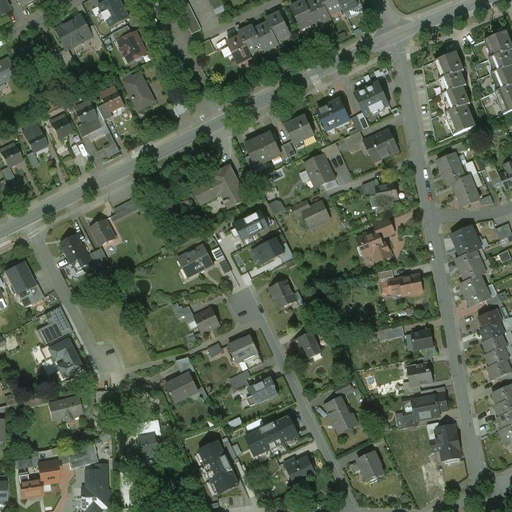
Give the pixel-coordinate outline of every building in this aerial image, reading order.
[(0,0),(0,16),(8,12),(1,0),(0,0)] [(16,0),(21,9),(37,0),(16,0)] [(119,0),(99,0),(98,1),(110,22),(127,13),(119,0)] [(186,0),(181,0),(176,3),(178,9),(188,4),(186,0)] [(327,14),(320,0),(317,0),(306,6),(314,21),(316,25),(329,18),(327,14)] [(320,0),(327,14),(341,8),(337,0),(320,0)] [(354,0),(337,0),(341,8),(344,14),(358,7),(354,0)] [(220,1),(211,6),(213,11),(223,7),(220,1)] [(304,2),(291,9),(300,28),(314,21),(306,6),(304,2)] [(188,4),(178,9),(181,14),(191,9),(188,4)] [(223,7),(213,11),(216,17),(226,12),(223,7)] [(191,9),(181,14),(184,19),(194,15),(191,9)] [(226,12),(216,17),(219,23),(229,18),(226,12)] [(290,36),(280,14),(266,21),(268,25),(277,42),(290,36)] [(194,15),(184,19),(186,25),(196,20),(194,15)] [(81,17),(55,31),(66,51),(88,39),(92,37),(88,30),(81,17)] [(196,20),(186,25),(189,30),(199,25),(196,20)] [(199,25),(189,30),(192,36),(202,31),(199,25)] [(277,42),(268,25),(255,32),(262,47),(265,53),(279,46),(277,42)] [(104,46),(93,27),(88,30),(92,37),(88,39),(95,51),(104,46)] [(128,27),(112,35),(116,42),(118,43),(132,35),(128,27)] [(253,28),(239,34),(241,38),(248,54),(262,47),(255,32),(253,28)] [(511,51),(511,46),(506,33),(484,42),(491,59),(488,61),(494,74),(490,76),(497,93),(494,94),(503,116),(511,112),(511,55),(511,52),(511,51)] [(132,35),(118,43),(119,43),(120,42),(123,49),(120,50),(124,58),(128,55),(132,63),(135,61),(137,62),(140,60),(141,58),(147,55),(136,34),(132,35)] [(44,38),(18,51),(26,66),(34,62),(35,64),(36,64),(36,63),(52,54),(44,38)] [(241,38),(227,45),(237,64),(250,57),(248,54),(241,38)] [(210,41),(198,47),(204,58),(215,52),(210,41)] [(60,54),(54,57),(61,70),(67,66),(60,54)] [(456,54),(434,63),(441,80),(438,82),(443,95),(440,97),(447,114),(444,115),(453,137),(476,128),(467,106),(470,105),(463,88),(466,86),(460,73),(464,72),(456,54)] [(0,64),(0,91),(0,90),(0,84),(17,75),(8,60),(0,64)] [(386,68),(376,73),(378,77),(388,73),(386,68)] [(140,75),(125,83),(139,111),(147,107),(142,99),(150,95),(140,75)] [(378,84),(354,95),(363,114),(365,118),(389,107),(378,84)] [(115,87),(100,95),(105,105),(110,114),(111,114),(125,107),(115,87)] [(188,109),(184,100),(179,102),(184,113),(188,109)] [(348,119),(340,101),(317,112),(326,132),(336,127),(334,125),(348,119)] [(89,102),(75,109),(83,125),(78,128),(83,139),(103,129),(89,102)] [(179,102),(173,105),(174,107),(168,110),(173,121),(179,118),(178,116),(185,113),(184,113),(179,102)] [(110,114),(105,105),(98,109),(104,122),(113,118),(111,114),(110,114)] [(363,114),(357,117),(362,127),(368,124),(365,118),(363,114)] [(357,117),(351,120),(358,134),(360,133),(364,131),(362,127),(357,117)] [(65,118),(51,125),(59,140),(72,133),(65,118)] [(305,118),(285,127),(294,145),(302,141),(302,142),(314,136),(305,118)] [(39,166),(33,155),(47,148),(36,126),(22,133),(32,153),(26,156),(33,169),(39,166)] [(388,131),(364,142),(364,143),(374,163),(398,152),(394,144),(396,143),(396,142),(394,143),(388,131)] [(358,134),(344,140),(350,153),(364,147),(362,144),(364,143),(364,142),(360,133),(358,134)] [(270,134),(246,145),(251,157),(256,168),(257,168),(280,157),(281,156),(277,149),(270,134)] [(302,141),(294,145),(295,149),(298,149),(301,148),(300,148),(303,146),(304,145),(302,142),(302,141)] [(464,142),(451,148),(454,155),(455,155),(467,150),(464,142)] [(296,156),(290,144),(283,147),(288,159),(296,156)] [(336,144),(324,149),(329,159),(329,160),(341,155),(336,144)] [(116,145),(104,151),(108,158),(120,153),(116,145)] [(14,147),(1,154),(8,169),(22,162),(14,147)] [(283,147),(277,149),(281,156),(280,157),(282,162),(288,159),(283,147)] [(324,156),(304,165),(316,189),(335,180),(326,160),(329,159),(324,149),(321,151),(324,156)] [(454,155),(437,162),(442,174),(460,167),(455,155),(454,155)] [(256,168),(251,157),(245,159),(252,173),(258,170),(257,168),(256,168)] [(213,180),(193,190),(200,206),(221,195),(225,203),(223,203),(224,205),(227,203),(230,208),(228,209),(229,210),(246,201),(229,167),(212,176),(213,180)] [(460,167),(442,174),(447,186),(452,185),(465,179),(460,167)] [(493,171),(487,173),(491,184),(497,181),(493,171)] [(511,171),(499,177),(505,191),(511,188),(511,171)] [(465,179),(452,185),(457,197),(475,189),(470,177),(465,179)] [(0,185),(3,193),(11,190),(6,179),(0,181),(0,185)] [(394,185),(376,188),(378,196),(370,198),(372,209),(381,207),(380,204),(397,200),(394,185)] [(475,189),(457,197),(462,209),(479,202),(480,202),(479,201),(475,189)] [(140,197),(114,210),(116,215),(110,218),(113,223),(139,209),(141,213),(147,210),(140,197)] [(490,197),(479,201),(480,202),(479,202),(482,208),(485,206),(494,205),(490,197)] [(307,201),(291,209),(295,218),(303,215),(302,213),(310,209),(307,201)] [(319,207),(316,208),(314,207),(310,209),(302,213),(303,215),(308,225),(314,222),(317,225),(328,220),(329,220),(322,204),(319,205),(318,207),(319,207)] [(261,212),(232,227),(242,245),(271,230),(261,212)] [(389,218),(373,225),(376,232),(379,231),(382,239),(395,234),(389,218)] [(105,221),(90,229),(100,248),(115,240),(105,221)] [(471,227),(451,236),(456,248),(476,239),(471,227)] [(376,232),(367,236),(366,234),(360,236),(361,238),(357,240),(360,247),(359,248),(358,249),(358,251),(360,256),(361,257),(363,257),(364,257),(364,258),(373,255),(376,263),(386,259),(384,254),(388,252),(385,245),(383,245),(381,240),(382,239),(379,231),(376,232)] [(76,236),(61,244),(71,265),(79,261),(79,260),(87,256),(82,247),(76,236)] [(476,239),(456,248),(461,259),(476,252),(481,250),(476,239)] [(278,240),(250,254),(258,269),(286,255),(278,240)] [(203,246),(177,260),(186,276),(197,271),(199,273),(213,266),(203,246)] [(110,266),(102,249),(96,252),(104,269),(110,266)] [(104,269),(96,252),(90,255),(98,272),(104,269)] [(461,259),(455,261),(460,272),(481,264),(476,252),(461,259)] [(507,252),(498,256),(502,264),(511,260),(507,252)] [(232,273),(224,258),(217,261),(225,276),(232,273)] [(22,264),(5,273),(20,301),(27,297),(31,305),(43,299),(40,292),(30,297),(27,291),(34,287),(22,264)] [(481,264),(460,272),(465,284),(480,277),(486,275),(481,264)] [(392,272),(375,275),(376,282),(393,278),(392,272)] [(419,276),(389,282),(391,295),(402,292),(403,297),(422,293),(419,276)] [(465,284),(460,286),(465,297),(485,288),(480,277),(465,284)] [(286,282),(270,290),(280,310),(296,303),(296,302),(293,296),(289,286),(288,286),(286,282)] [(34,287),(27,291),(30,297),(40,292),(36,285),(34,287)] [(485,288),(465,297),(470,309),(485,302),(490,300),(490,299),(485,288)] [(303,304),(298,293),(293,296),(296,302),(296,303),(298,307),(303,304)] [(505,293),(497,296),(500,303),(508,299),(505,293)] [(497,296),(490,299),(490,300),(485,302),(488,308),(489,308),(500,303),(497,296)] [(68,336),(68,337),(73,334),(60,308),(44,316),(49,326),(36,332),(45,348),(68,336)] [(189,308),(176,314),(178,319),(192,313),(189,308)] [(488,308),(478,313),(480,318),(491,313),(489,308),(488,308)] [(212,310),(194,319),(202,334),(220,326),(212,310)] [(480,318),(478,319),(483,331),(499,324),(502,322),(497,311),(491,313),(480,318)] [(323,318),(305,327),(308,333),(320,327),(322,329),(327,327),(323,318)] [(483,331),(480,332),(485,343),(501,336),(504,335),(499,324),(483,331)] [(402,328),(386,331),(387,338),(403,335),(402,328)] [(429,332),(412,335),(415,351),(422,350),(432,348),(429,332)] [(311,334),(295,342),(305,362),(321,354),(311,334)] [(68,337),(68,336),(45,348),(39,351),(45,363),(41,365),(48,377),(54,374),(60,386),(72,379),(74,383),(88,376),(68,337)] [(485,343),(483,345),(488,356),(507,348),(501,336),(485,343)] [(242,340),(228,347),(236,364),(244,360),(249,371),(263,365),(258,354),(258,353),(254,344),(253,344),(250,338),(243,341),(242,340)] [(219,345),(208,350),(211,356),(222,351),(219,345)] [(488,356),(485,357),(490,369),(506,361),(511,358),(511,351),(510,346),(488,356)] [(432,348),(422,350),(424,359),(431,357),(431,358),(436,357),(434,347),(432,348)] [(424,359),(417,360),(418,366),(428,365),(432,364),(431,358),(431,357),(424,359)] [(188,359),(175,362),(182,375),(194,370),(188,359)] [(490,369),(487,370),(493,381),(498,379),(508,374),(511,373),(506,361),(490,369)] [(418,366),(408,369),(411,388),(420,387),(432,384),(428,365),(418,366)] [(247,372),(233,379),(236,385),(246,380),(250,378),(247,372)] [(508,374),(498,379),(500,385),(511,380),(508,374)] [(190,375),(166,387),(171,397),(172,397),(175,404),(188,398),(187,396),(197,392),(198,393),(190,375)] [(236,385),(233,387),(235,393),(249,386),(246,380),(236,385)] [(271,380),(249,390),(252,397),(256,404),(256,405),(277,395),(274,388),(271,380)] [(511,382),(511,380),(500,385),(503,390),(511,385),(511,382)] [(348,384),(335,390),(338,397),(351,390),(348,384)] [(511,385),(503,390),(492,395),(497,407),(511,400),(511,385)] [(411,388),(404,389),(405,395),(421,392),(420,387),(411,388)] [(444,388),(432,390),(433,397),(444,395),(444,396),(446,395),(444,388)] [(124,408),(123,392),(110,392),(111,406),(111,408),(124,408)] [(104,407),(103,393),(96,393),(96,407),(104,407)] [(433,397),(421,400),(424,416),(433,414),(447,411),(444,396),(444,395),(433,397)] [(252,397),(246,400),(250,407),(256,404),(252,397)] [(77,398),(48,406),(52,422),(81,414),(77,398)] [(340,399),(326,406),(335,425),(352,417),(349,409),(346,411),(340,399)] [(421,400),(406,402),(408,413),(404,414),(405,423),(416,421),(434,418),(433,414),(424,416),(421,400)] [(511,400),(497,407),(495,408),(500,419),(511,413),(511,400)] [(160,403),(153,405),(155,415),(162,414),(160,403)] [(511,413),(500,419),(497,420),(502,432),(511,427),(511,413)] [(404,414),(396,415),(399,431),(406,429),(405,423),(404,414)] [(389,430),(383,415),(378,418),(385,432),(389,430)] [(335,425),(340,435),(357,427),(352,417),(335,425)] [(299,437),(289,418),(275,425),(274,424),(260,431),(246,438),(255,458),(269,451),(270,452),(285,445),(284,444),(299,437)] [(416,421),(405,423),(406,429),(417,427),(416,421)] [(454,427),(437,430),(439,440),(422,443),(422,444),(424,455),(441,452),(443,461),(459,458),(458,451),(459,450),(456,435),(455,435),(454,427)] [(511,427),(502,432),(499,433),(505,445),(511,442),(511,441),(511,427)] [(156,436),(137,439),(141,458),(149,456),(150,458),(159,457),(158,454),(159,454),(156,436)] [(383,438),(373,443),(375,449),(385,444),(383,438)] [(218,443),(199,452),(206,466),(204,467),(211,482),(213,481),(220,496),(239,486),(232,472),(233,471),(226,457),(225,457),(218,443)] [(90,453),(67,459),(71,470),(93,464),(90,453)] [(375,453),(357,461),(358,463),(362,472),(367,483),(369,482),(374,480),(377,479),(384,475),(380,468),(381,467),(375,453)] [(308,458),(296,463),(295,459),(284,465),(293,485),(307,478),(315,474),(308,458)] [(33,460),(19,460),(19,469),(34,468),(33,460)] [(275,460),(263,466),(266,474),(279,467),(275,460)] [(55,463),(38,466),(40,480),(41,485),(58,483),(55,463)] [(358,463),(351,466),(350,469),(353,475),(355,475),(362,472),(358,463)] [(101,511),(102,510),(111,510),(111,491),(108,491),(107,466),(97,467),(98,472),(86,472),(87,489),(83,489),(83,500),(74,500),(75,510),(88,510),(87,511),(101,511)] [(40,480),(28,482),(27,474),(18,475),(22,500),(42,497),(41,485),(40,480)]
